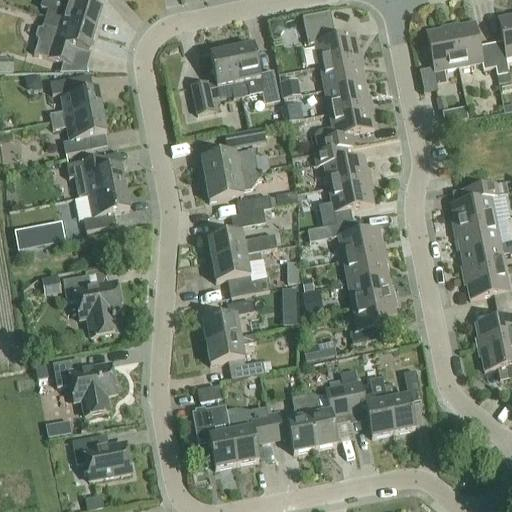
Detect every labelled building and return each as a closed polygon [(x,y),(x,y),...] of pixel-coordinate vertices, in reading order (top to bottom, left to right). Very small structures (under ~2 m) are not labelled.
[(47,12),(44,20),(94,35),(100,14),(77,7),(78,0),(42,0),(39,10),(47,12)] [(319,71),(359,63),(354,39),(331,43),(328,32),(332,31),(329,15),(301,21),(307,49),(314,47),(319,71)] [(505,62),(511,60),(511,19),(497,22),(501,45),(490,47),(494,71),(496,80),(508,77),(505,62)] [(94,35),(44,20),(42,28),(37,32),(35,40),(38,43),(34,58),(70,69),(75,53),(88,57),(94,35)] [(494,71),(490,47),(478,50),(473,27),(449,31),(457,71),(481,67),(482,74),(494,71)] [(443,74),(457,71),(449,31),(425,36),(436,89),(446,87),(443,74)] [(258,78),(252,48),(230,53),(241,101),(261,97),(264,109),(279,105),(272,75),(258,78)] [(233,103),(241,101),(230,53),(209,58),(216,92),(229,89),(233,103)] [(0,75),(12,75),(12,62),(0,61),(0,75)] [(319,71),(323,94),(363,86),(359,63),(319,71)] [(85,97),(82,80),(49,87),(51,99),(61,97),(62,101),(60,101),(63,115),(48,118),(50,126),(101,116),(97,94),(85,97)] [(279,86),(283,102),(300,99),(297,82),(279,86)] [(196,119),(213,115),(206,86),(190,90),(196,119)] [(328,118),(368,110),(363,86),(323,94),(328,118)] [(448,111),(445,98),(435,100),(438,113),(448,111)] [(313,139),(317,157),(337,153),(346,152),(353,150),(350,138),(373,134),(368,110),(328,118),(331,130),(319,132),(313,139)] [(443,127),(467,123),(465,111),(441,115),(443,127)] [(105,138),(101,116),(50,126),(52,134),(66,131),(68,145),(62,146),(64,159),(92,153),(89,141),(105,138)] [(226,154),(264,147),(262,133),(223,140),(226,154)] [(204,185),(256,175),(254,161),(258,161),(256,152),(246,154),(246,155),(234,158),(234,156),(200,163),(204,185)] [(323,169),(328,192),(367,185),(362,160),(348,163),(346,152),(337,153),(317,157),(313,158),(316,170),(323,169)] [(104,174),(102,162),(66,169),(69,182),(73,181),(77,202),(87,200),(124,193),(120,171),(104,174)] [(256,175),(204,185),(208,206),(242,200),(242,196),(250,194),(258,183),(256,175)] [(325,218),(328,230),(351,225),(349,213),(372,209),(367,185),(328,192),(332,216),(325,218)] [(509,222),(504,198),(507,198),(505,185),(470,192),(473,204),(450,209),(455,233),(495,225),(509,222)] [(128,215),(124,193),(87,200),(91,221),(83,223),(85,235),(115,230),(113,218),(128,215)] [(238,219),(262,215),(270,213),(268,200),(236,206),(238,219)] [(262,215),(238,219),(230,220),(232,234),(264,227),(262,215)] [(342,264),(382,256),(377,232),(354,237),(351,225),(328,230),(330,242),(337,241),(342,264)] [(455,233),(459,256),(499,248),(495,225),(455,233)] [(60,226),(33,231),(37,250),(64,245),(60,226)] [(211,265),(259,256),(259,255),(278,252),(275,238),(242,244),(241,237),(206,243),(211,265)] [(504,272),(501,259),(509,257),(509,259),(511,258),(511,245),(499,248),(459,256),(464,280),(504,272)] [(259,256),(211,265),(215,287),(226,285),(230,302),(269,295),(267,282),(250,286),(249,280),(246,267),(261,264),(259,256)] [(347,288),(387,280),(382,256),(342,264),(347,288)] [(492,299),(494,311),(511,307),(511,294),(509,296),(504,272),(464,280),(469,304),(492,299)] [(60,297),(57,279),(41,282),(44,300),(60,297)] [(87,292),(85,280),(62,285),(65,303),(70,306),(75,305),(79,324),(86,323),(90,342),(116,337),(112,318),(120,316),(115,287),(87,292)] [(352,311),(391,303),(387,280),(347,288),(352,311)] [(319,293),(314,294),(302,296),(304,307),(306,317),(323,314),(319,293)] [(391,303),(352,311),(356,335),(349,336),(352,348),(376,344),(373,332),(396,327),(391,303)] [(205,348),(239,341),(235,320),(252,317),(250,304),(225,309),(228,321),(201,326),(205,348)] [(511,307),(494,311),(497,323),(474,327),(479,351),(511,344),(511,307)] [(254,338),(239,341),(205,348),(209,369),(227,366),(230,385),(264,378),(261,365),(245,368),(241,349),(255,347),(254,338)] [(511,344),(479,351),(483,375),(496,373),(499,384),(509,382),(509,383),(511,381),(511,344)] [(105,400),(115,398),(109,369),(81,374),(79,363),(52,368),(56,392),(70,389),(73,406),(81,405),(84,421),(108,416),(105,400)] [(36,371),(38,383),(50,380),(48,368),(36,371)] [(391,388),(383,390),(392,438),(414,434),(409,407),(420,405),(414,375),(402,378),(407,399),(394,402),(391,388)] [(371,402),(363,403),(359,386),(342,390),(348,419),(365,416),(371,442),(392,438),(383,390),(381,382),(368,384),(371,402)] [(303,398),(314,454),(336,449),(330,423),(348,419),(342,390),(341,383),(328,386),(329,392),(325,393),(327,403),(318,404),(317,399),(314,396),(303,398)] [(197,395),(199,407),(219,403),(216,391),(197,395)] [(290,401),(293,415),(289,423),(280,425),(278,416),(266,419),(272,446),(289,443),(292,458),(314,454),(303,398),(290,401)] [(236,469),(227,421),(224,410),(191,417),(197,447),(209,445),(214,474),(236,469)] [(227,421),(236,469),(258,465),(255,450),(272,446),(266,419),(265,414),(248,417),(251,431),(237,433),(235,419),(227,421)] [(75,423),(53,425),(53,437),(76,436),(75,423)] [(88,485),(130,477),(124,448),(96,453),(94,441),(71,445),(76,469),(85,468),(88,485)] [(93,511),(104,510),(102,498),(85,501),(86,511),(93,511)]
